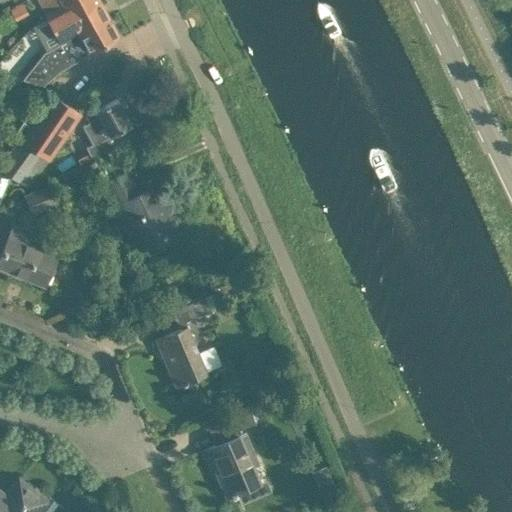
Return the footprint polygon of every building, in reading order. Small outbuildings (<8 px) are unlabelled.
[(9,7),(15,18),(28,11),(22,0),(9,7)] [(37,0),(45,13),(68,0),(77,0),(83,10),(100,1),(99,0),(37,0)] [(60,42),(78,33),(79,33),(109,17),(100,1),(83,10),(77,0),(68,0),(45,13),(60,42)] [(119,36),(109,17),(79,33),(78,33),(60,42),(44,51),(23,77),(43,84),(58,70),(119,36)] [(0,60),(0,80),(10,68),(0,60)] [(19,138),(0,165),(0,166),(29,189),(51,157),(57,168),(76,158),(64,136),(80,113),(52,93),(31,123),(21,117),(10,132),(19,138)] [(83,125),(86,130),(93,143),(109,134),(109,135),(130,123),(116,98),(85,115),(89,122),(83,125)] [(105,182),(137,248),(177,229),(156,184),(138,193),(127,171),(105,182)] [(24,194),(32,213),(57,202),(49,183),(24,194)] [(31,233),(13,225),(0,254),(0,265),(44,283),(55,255),(27,243),(31,233)] [(214,292),(203,297),(208,307),(218,302),(214,292)] [(174,385),(192,377),(206,371),(185,321),(208,311),(202,297),(172,309),(180,328),(155,338),(165,361),(164,362),(174,385)] [(215,444),(202,449),(208,465),(213,463),(227,495),(245,488),(259,482),(252,466),(259,463),(246,432),(239,435),(237,429),(255,421),(249,407),(237,413),(219,420),(227,439),(215,444)] [(391,482),(398,497),(407,492),(410,484),(405,475),(391,482)] [(0,488),(0,511),(38,511),(40,510),(41,511),(53,498),(35,485),(33,487),(18,476),(5,493),(0,488)] [(332,477),(318,483),(324,498),(338,491),(332,477)]
